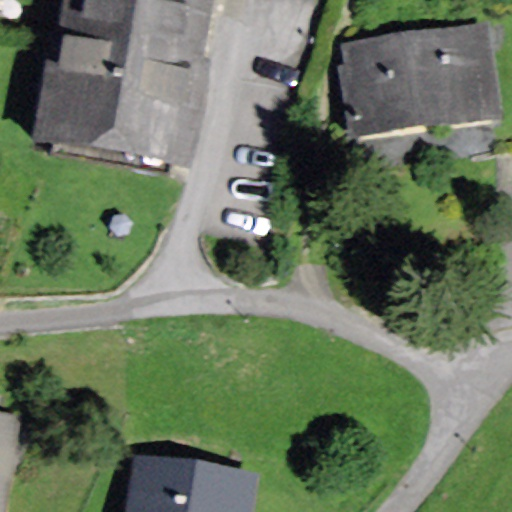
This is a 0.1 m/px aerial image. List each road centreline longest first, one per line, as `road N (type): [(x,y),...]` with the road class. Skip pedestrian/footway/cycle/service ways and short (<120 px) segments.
road 1 (residential): [(0,323),(133,308),(285,307),(407,345),(447,369)]
road 2 (residential): [(392,511),(453,426),(447,369)]
